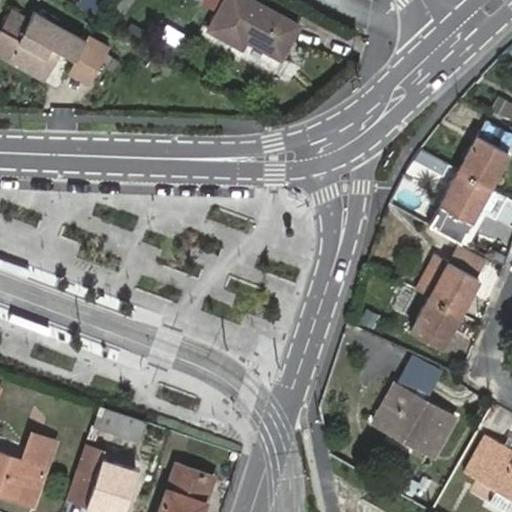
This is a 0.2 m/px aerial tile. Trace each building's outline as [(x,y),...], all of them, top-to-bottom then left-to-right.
[(284,57),(301,24),(256,0),(228,0),(213,28),(244,44),(244,43),(246,44),(249,38),(284,57)] [(19,35),(30,18),(11,8),(1,25),(19,35)] [(97,57),(105,43),(86,32),(83,36),(34,10),(30,18),(19,35),(1,25),(0,27),(0,52),(45,78),(61,50),(72,56),(77,47),(97,57)] [(65,69),(85,79),(97,57),(77,47),(72,56),(65,69)] [(511,134),(487,120),(460,168),(491,185),(510,149),(509,148),(511,143),(511,134)] [(460,168),(429,222),(461,239),(479,207),(498,218),(510,196),(491,185),(460,168)] [(493,256),(461,239),(449,260),(481,277),(493,256)] [(449,260),(430,294),(461,310),(481,277),(449,260)] [(461,310),(430,294),(412,327),(442,343),(461,310)] [(436,452),(457,415),(395,381),(375,418),(436,452)] [(137,441),(144,422),(100,406),(93,425),(137,441)] [(0,492),(32,503),(54,441),(33,434),(23,460),(0,452),(0,492)] [(467,469),(484,479),(505,444),(487,434),(467,469)] [(511,493),(511,447),(505,444),(484,479),(511,493)] [(95,472),(101,457),(103,451),(84,445),(77,466),(95,472)] [(77,466),(66,497),(107,511),(120,511),(136,470),(101,457),(95,472),(77,466)] [(198,511),(213,474),(176,461),(157,511),(198,511)]
